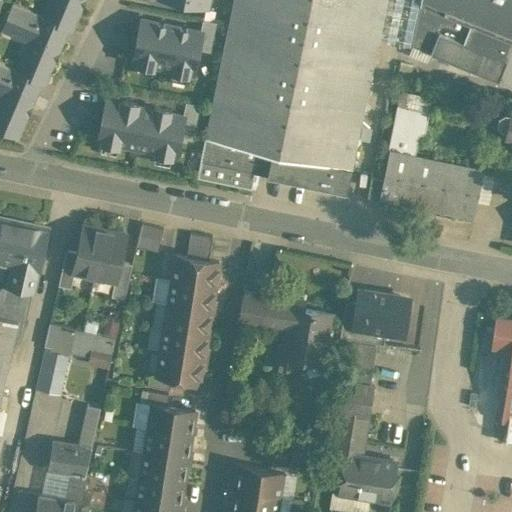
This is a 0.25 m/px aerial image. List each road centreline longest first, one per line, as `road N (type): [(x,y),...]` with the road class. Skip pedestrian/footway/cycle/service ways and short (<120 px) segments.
road 1 (residential): [(244,217),(200,511)]
road 2 (residential): [(511,273),(244,217)]
road 3 (residential): [(244,217),(29,172)]
road 4 (residential): [(112,0),(29,172)]
